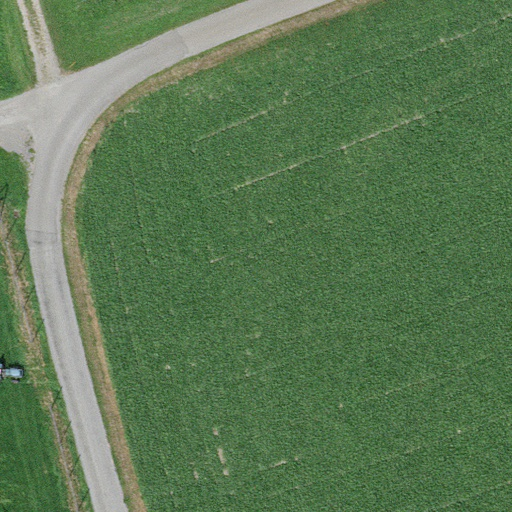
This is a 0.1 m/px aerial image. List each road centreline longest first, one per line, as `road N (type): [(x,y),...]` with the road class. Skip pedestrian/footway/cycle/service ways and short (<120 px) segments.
road 1 (track): [(71,116),(53,166),(50,249),(120,511)]
road 2 (track): [(71,116),(129,70),(313,0)]
road 3 (track): [(71,116),(35,0)]
